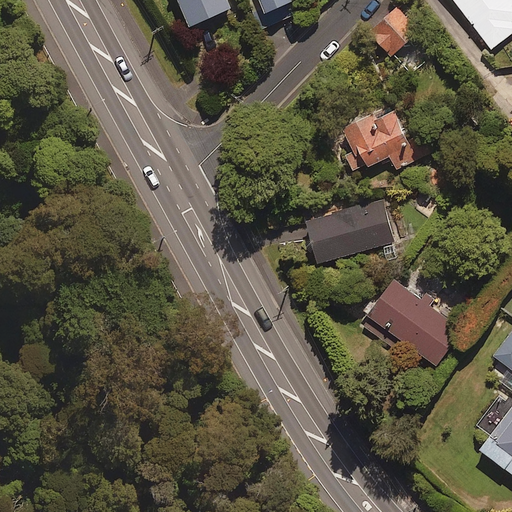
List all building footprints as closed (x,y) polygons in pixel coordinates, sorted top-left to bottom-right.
[(235,15),(228,0),(181,0),(196,33),(235,15)] [(260,0),(262,3),(252,7),(261,26),(300,8),(295,0),(260,0)] [(418,28),(396,0),(392,0),(366,21),(389,51),(418,28)] [(511,16),(511,0),(457,0),(490,44),(511,28),(511,20),(510,18),(511,16)] [(408,135),(394,102),(371,111),(369,104),(342,115),(354,144),(344,148),(351,165),(389,150),(395,166),(426,154),(417,132),(408,135)] [(392,239),(382,194),(305,212),(315,257),(392,239)] [(423,287),(417,296),(389,276),(365,309),(370,313),(363,323),(393,345),(400,335),(434,361),(459,326),(427,303),(433,295),(423,287)] [(511,403),(482,439),(511,464),(511,403)]
